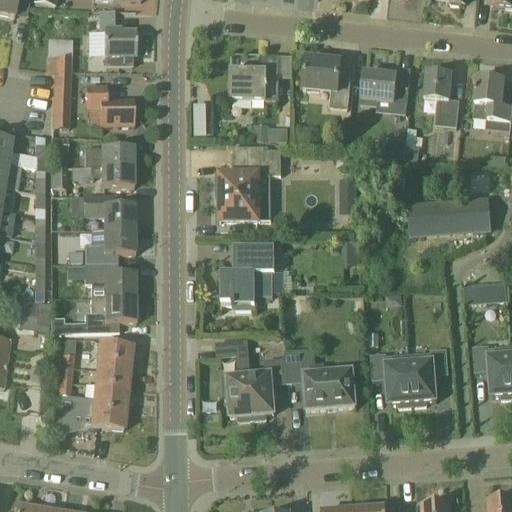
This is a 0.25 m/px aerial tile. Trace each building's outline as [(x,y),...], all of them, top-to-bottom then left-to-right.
[(0,0),(0,19),(13,22),(17,2),(29,4),(29,0),(0,0)] [(56,0),(35,0),(34,7),(54,11),(56,0)] [(437,0),(437,8),(464,10),(465,0),(437,0)] [(511,15),(511,0),(490,0),(489,13),(511,15)] [(103,62),(105,62),(105,72),(131,73),(131,63),(135,63),(135,38),(121,38),(121,34),(113,34),(113,17),(100,17),(99,39),(104,39),(103,62)] [(259,75),(228,74),(228,106),(278,106),(279,60),(259,60),(259,75)] [(47,78),(55,78),(71,79),(71,63),(47,62),(47,78)] [(339,84),(341,67),(306,63),(302,95),(332,98),(330,113),(346,114),(350,85),(339,84)] [(361,111),(376,113),(376,118),(406,121),(407,110),(410,75),(386,72),(385,81),(363,78),(360,104),(361,104),(361,111)] [(448,105),(451,80),(426,77),(423,104),(436,106),(434,131),(456,134),(458,106),(448,105)] [(69,111),(71,79),(55,78),(54,102),(54,111),(69,111)] [(511,113),(501,112),(504,85),(477,82),(474,110),(487,111),(484,136),(510,139),(511,116),(511,113)] [(100,116),(100,133),(132,133),(132,106),(107,107),(106,91),(86,91),(86,116),(100,116)] [(194,140),(206,140),(206,109),(194,109),(194,140)] [(254,145),(286,147),(286,131),(255,130),(254,145)] [(406,145),(405,145),(403,166),(418,167),(419,152),(415,152),(417,135),(408,133),(406,145)] [(51,157),(68,157),(68,143),(51,143),(51,157)] [(391,164),(403,166),(405,145),(393,143),(391,164)] [(0,144),(0,169),(7,170),(11,146),(0,144)] [(35,165),(45,166),(45,150),(35,150),(35,165)] [(232,181),(219,181),(220,227),(258,226),(271,226),(271,181),(280,181),(279,156),(267,156),(267,153),(231,154),(232,181)] [(90,154),(90,175),(133,175),(133,154),(90,154)] [(505,174),(506,162),(486,160),(485,172),(505,174)] [(51,173),(51,193),(66,193),(66,173),(51,173)] [(101,183),(101,194),(133,194),(133,175),(90,175),(90,183),(101,183)] [(485,188),(487,175),(478,175),(477,187),(485,188)] [(35,183),(35,198),(45,199),(45,184),(35,183)] [(45,199),(35,198),(35,213),(44,214),(45,199)] [(83,223),(103,222),(103,237),(134,237),(134,212),(116,212),(116,202),(83,202),(83,223)] [(406,210),(409,243),(491,237),(488,204),(406,210)] [(35,232),(35,247),(45,247),(45,232),(35,232)] [(134,237),(103,237),(103,251),(84,251),(84,271),(117,271),(117,261),(134,261),(134,237)] [(35,247),(34,262),(45,262),(45,247),(35,247)] [(254,278),(274,278),(274,251),(233,251),(233,277),(220,277),(221,307),(233,308),(233,311),(254,311),(254,278)] [(34,262),(35,282),(44,282),(45,262),(34,262)] [(84,290),(104,290),(104,305),(135,304),(135,280),(117,281),(117,271),(84,271),(84,290)] [(44,282),(35,282),(35,287),(30,286),(28,296),(35,297),(45,297),(44,282)] [(464,309),(507,307),(506,288),(463,291),(464,309)] [(52,309),(6,304),(4,319),(20,322),(18,334),(48,337),(52,309)] [(135,304),(104,305),(90,305),(90,320),(84,320),(84,329),(71,329),(71,340),(118,339),(118,330),(135,329),(135,304)] [(0,394),(3,395),(9,345),(0,344),(0,394)] [(95,391),(127,394),(131,353),(99,349),(95,391)] [(501,405),(511,404),(511,367),(511,353),(488,355),(488,352),(473,353),(475,378),(489,377),(491,403),(501,402),(501,405)] [(252,426),(246,353),(236,354),(238,382),(223,384),(224,404),(229,408),(230,423),(238,422),(238,427),(252,426)] [(288,389),(285,358),(285,365),(264,367),(265,380),(249,381),(247,353),(246,353),(252,426),(266,425),(266,420),(274,419),(272,405),(276,400),(275,390),(288,389)] [(285,358),(288,389),(304,388),(307,417),(355,413),(352,377),(323,379),(323,371),(314,371),(313,355),(285,358)] [(408,361),(413,412),(427,411),(426,408),(436,407),(434,382),(448,380),(446,355),(431,357),(431,359),(408,361)] [(398,413),(413,412),(408,361),(386,363),(386,360),(370,361),(372,387),(386,385),(388,411),(398,410),(398,413)] [(71,389),(74,363),(63,362),(60,388),(71,389)] [(60,388),(59,403),(70,404),(71,389),(60,388)] [(95,391),(93,406),(106,407),(105,417),(124,419),(127,394),(95,391)] [(93,406),(70,404),(59,403),(55,437),(66,438),(68,417),(92,419),(91,433),(123,436),(124,419),(105,417),(106,407),(93,406)]
